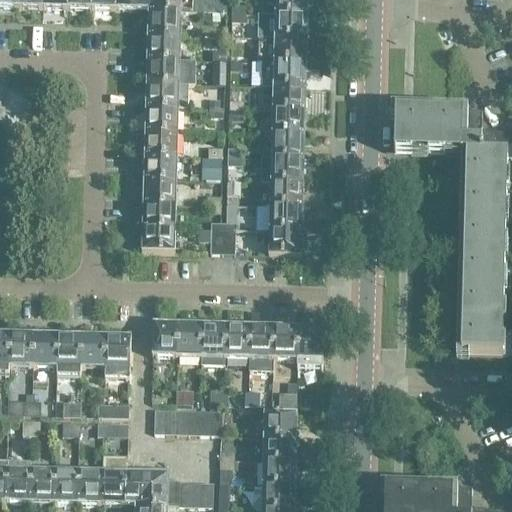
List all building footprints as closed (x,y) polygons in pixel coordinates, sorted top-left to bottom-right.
[(0,0),(0,10),(20,11),(19,0),(0,0)] [(44,12),(43,0),(19,0),(20,11),(44,12)] [(68,13),(67,0),(43,0),(44,12),(68,13)] [(92,13),(91,0),(67,0),(68,13),(92,13)] [(116,14),(115,0),(91,0),(92,13),(116,14)] [(140,15),(140,0),(115,0),(116,14),(140,15)] [(181,9),(181,0),(140,0),(140,15),(149,15),(181,16),(181,9)] [(193,10),(193,0),(181,0),(181,9),(193,10)] [(204,10),(204,0),(193,0),(193,10),(204,10)] [(215,17),(215,0),(204,0),(204,10),(204,17),(215,17)] [(227,0),(215,0),(215,17),(227,17),(227,6),(227,0)] [(308,21),(308,0),(276,0),(275,20),(308,21)] [(232,10),(232,19),(246,20),(247,11),(232,10)] [(180,41),(181,16),(149,15),(148,40),(180,41)] [(246,28),(246,20),(232,19),(232,27),(246,28)] [(307,44),(308,21),(275,20),(275,44),(307,44)] [(180,65),(180,41),(148,40),(148,64),(180,65)] [(307,67),(307,44),(275,44),(274,67),(307,67)] [(211,57),(211,65),(225,66),(225,58),(211,57)] [(179,89),(180,65),(148,64),(147,88),(179,89)] [(226,67),(213,66),(212,89),(225,90),(226,90),(226,67)] [(245,75),(245,66),(231,66),(230,75),(245,75)] [(306,91),(307,67),(274,67),(274,90),(306,91)] [(178,112),(179,89),(147,88),(146,111),(178,112)] [(305,115),(306,91),(274,90),(273,115),(305,115)] [(224,113),(224,106),(210,105),(209,113),(224,113)] [(229,106),(229,114),(244,114),(244,106),(229,106)] [(178,136),(178,112),(146,111),(146,136),(178,136)] [(506,243),(506,227),(509,227),(509,210),(507,210),(508,194),(510,194),(510,177),(508,177),(509,162),(507,162),(495,162),(496,137),(496,135),(482,135),(482,115),(408,113),(391,112),(391,125),(396,125),(395,159),(397,159),(397,157),(406,157),(411,157),(411,160),(428,160),(428,158),(462,160),(456,364),(469,364),(469,359),(502,360),(502,359),(505,359),(505,342),(503,342),(503,326),(506,326),(506,309),(504,309),(504,293),(507,293),(507,276),(505,276),(505,260),(508,260),(508,243),(506,243)] [(223,123),(224,113),(209,113),(209,122),(223,123)] [(243,123),(244,114),(229,114),(229,123),(243,123)] [(305,140),(305,115),(273,115),(272,139),(305,140)] [(177,160),(178,136),(146,136),(145,159),(177,160)] [(507,162),(508,137),(496,137),(495,162),(507,162)] [(304,164),(305,140),(272,139),(272,163),(304,164)] [(222,161),(223,153),(208,152),(208,161),(222,161)] [(228,153),(228,162),(242,162),(243,154),(228,153)] [(177,184),(177,160),(145,159),(144,183),(177,184)] [(242,170),(242,162),(228,162),(228,170),(242,170)] [(222,163),(203,163),(202,184),(221,184),(222,163)] [(303,187),(304,164),(272,163),(262,163),(261,186),(271,186),(303,187)] [(176,208),(177,184),(144,183),(144,208),(176,208)] [(227,185),(227,198),(240,198),(240,186),(227,185)] [(303,211),(303,187),(271,186),(270,210),(303,211)] [(207,200),(207,209),(221,209),(221,200),(207,200)] [(175,233),(176,208),(144,208),(143,232),(175,233)] [(221,218),(221,209),(207,209),(206,217),(221,218)] [(237,210),(226,210),(226,228),(236,227),(237,210)] [(302,236),(303,211),(270,210),(270,235),(302,236)] [(222,259),(223,227),(211,226),(211,258),(222,259)] [(235,259),(236,234),(236,227),(226,228),(223,227),(222,259),(235,259)] [(175,257),(175,233),(143,232),(142,256),(142,257),(159,257),(175,258),(175,257)] [(301,260),(302,236),(270,235),(269,259),(269,260),(302,261),(302,260),(301,260)] [(177,361),(178,329),(154,328),(153,361),(177,361)] [(201,362),(202,330),(178,329),(177,361),(201,362)] [(225,363),(226,330),(202,330),(201,362),(201,370),(225,371),(225,363)] [(249,363),(250,331),(226,330),(225,363),(249,363)] [(273,364),(274,332),(250,331),(249,363),(273,364)] [(298,365),(299,333),(274,332),(273,364),(298,365)] [(323,333),(299,333),(298,365),(322,365),(322,366),(323,366),(323,333)] [(0,370),(8,371),(9,339),(0,338),(0,370)] [(33,372),(33,339),(9,339),(8,371),(33,372)] [(57,372),(57,340),(33,339),(33,372),(57,372)] [(80,373),(81,341),(57,340),(57,372),(56,382),(80,382),(80,373)] [(104,374),(105,341),(81,341),(80,373),(104,374)] [(130,342),(105,341),(104,374),(129,374),(129,375),(130,375),(131,342),(130,342)] [(184,410),(184,396),(176,396),(175,409),(184,410)] [(193,396),(184,396),(184,410),(192,410),(193,396)] [(219,411),(219,397),(211,396),(210,410),(219,411)] [(228,397),(225,397),(219,397),(219,411),(227,411),(228,397)] [(253,412),(254,398),(245,397),(245,411),(253,412)] [(262,398),(254,398),(253,412),(261,412),(262,398)] [(288,413),(288,398),(280,398),(279,412),(288,413)] [(296,413),(297,399),(288,398),(288,413),(296,413)] [(31,421),(32,407),(24,407),(23,421),(31,421)] [(40,407),(32,407),(31,421),(40,421),(40,407)] [(71,422),(72,408),(64,408),(63,422),(71,422)] [(80,422),(80,409),(72,408),(71,422),(80,422)] [(106,422),(107,410),(98,409),(98,422),(106,422)] [(129,410),(107,410),(106,422),(129,423),(129,410)] [(166,439),(167,415),(155,415),(155,439),(166,439)] [(177,439),(178,415),(167,415),(166,439),(177,439)] [(188,440),(189,416),(178,415),(177,439),(188,440)] [(200,440),(200,416),(189,416),(188,440),(200,440)] [(211,440),(212,416),(200,416),(200,440),(211,440)] [(223,416),(212,416),(211,440),(222,441),(223,416)] [(265,419),(264,442),(296,442),(297,419),(298,418),(264,418),(264,419),(265,419)] [(31,440),(31,427),(23,426),(23,440),(31,440)] [(40,427),(31,427),(31,440),(39,440),(40,427)] [(71,441),(71,428),(62,427),(62,441),(71,441)] [(80,428),(71,428),(71,441),(79,441),(80,428)] [(106,441),(106,428),(98,428),(98,441),(106,441)] [(129,429),(106,428),(106,441),(129,442),(129,429)] [(296,467),(296,442),(264,442),(264,466),(296,467)] [(221,457),(220,465),(235,466),(235,458),(221,457)] [(29,507),(31,475),(31,466),(6,465),(5,507),(29,507)] [(235,474),(235,466),(220,465),(220,474),(235,474)] [(295,491),(296,467),(264,466),(263,490),(295,491)] [(53,508),(54,476),(31,475),(29,507),(53,508)] [(77,509),(78,477),(54,476),(53,508),(77,509)] [(101,509),(101,477),(78,477),(77,509),(101,509)] [(127,510),(127,478),(101,477),(101,509),(127,510)] [(168,511),(169,487),(169,479),(127,478),(127,510),(136,510),(168,511)] [(179,504),(180,487),(169,487),(168,511),(169,511),(179,511),(179,504)] [(191,505),(191,488),(180,487),(179,504),(191,505)] [(202,505),(202,488),(191,488),(191,505),(202,505)] [(212,511),(214,488),(202,488),(202,505),(201,511),(212,511)] [(471,511),(472,492),(396,490),(381,489),(380,502),(385,502),(384,511),(471,511)] [(294,511),(295,491),(263,490),(262,511),(294,511)]
